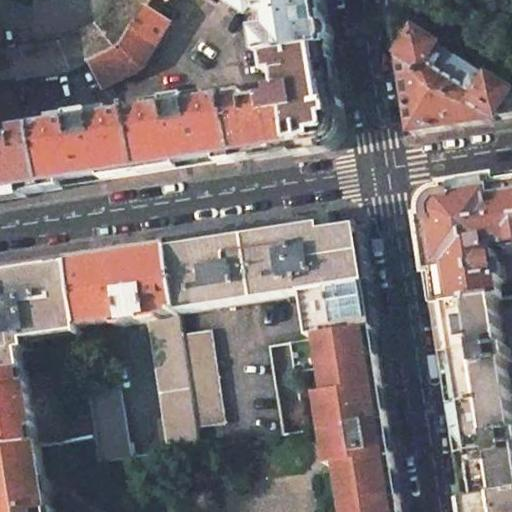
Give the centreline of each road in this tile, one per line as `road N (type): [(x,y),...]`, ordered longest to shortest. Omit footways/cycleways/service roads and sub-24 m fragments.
road 1 (residential): [(0,227),(384,169)]
road 2 (residential): [(384,169),(442,511)]
road 3 (residential): [(358,0),(384,169)]
road 4 (residential): [(384,169),(511,148)]
